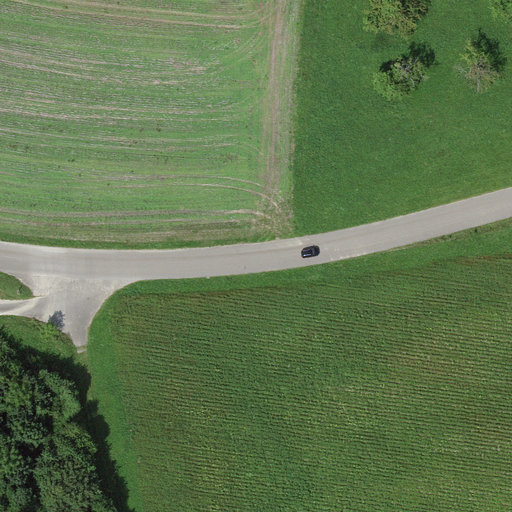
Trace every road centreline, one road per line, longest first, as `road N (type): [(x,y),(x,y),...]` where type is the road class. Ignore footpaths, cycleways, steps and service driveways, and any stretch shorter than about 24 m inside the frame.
road 1 (unclassified): [(511,205),(329,252),(214,268),(0,260)]
road 2 (track): [(70,268),(112,511)]
